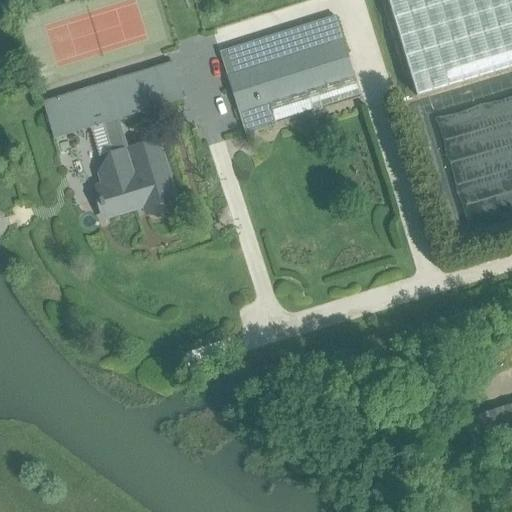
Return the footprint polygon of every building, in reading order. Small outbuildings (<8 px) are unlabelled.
[(511,0),(386,0),(415,97),(511,67),(511,0)] [(334,17),(219,53),(245,136),(276,126),(275,124),(360,97),(334,17)] [(159,67),(42,103),(53,140),(90,128),(98,156),(109,153),(114,169),(98,174),(102,186),(96,188),(99,199),(98,199),(100,207),(101,207),(105,219),(143,207),(146,215),(178,206),(159,144),(128,153),(127,148),(118,119),(159,107),(182,100),(171,63),(159,67)] [(511,407),(483,417),(494,448),(511,442),(511,407)] [(474,452),(488,447),(478,417),(464,422),(474,452)]
